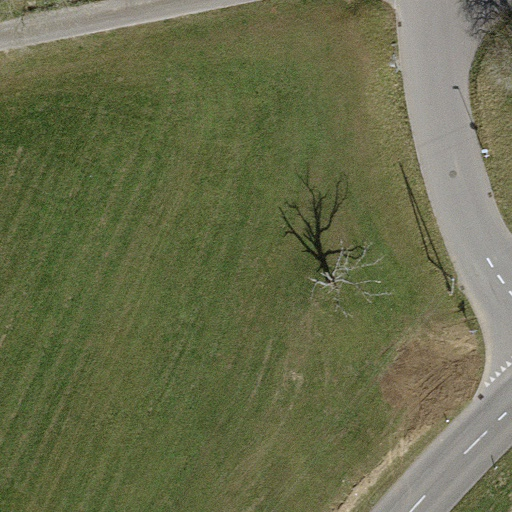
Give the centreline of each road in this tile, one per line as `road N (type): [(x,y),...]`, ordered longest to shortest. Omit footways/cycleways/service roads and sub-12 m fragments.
road 1 (residential): [(435,0),(452,137),(487,255),(511,294)]
road 2 (track): [(167,0),(0,31)]
road 3 (tertiary): [(407,511),(511,409)]
